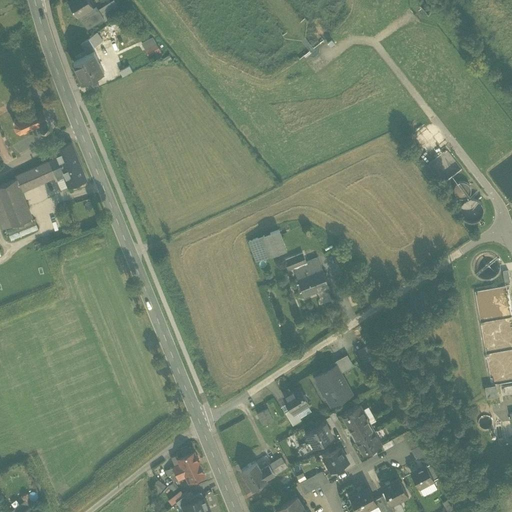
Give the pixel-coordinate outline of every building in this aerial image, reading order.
[(88,0),(70,0),(68,1),(77,15),(78,15),(92,6),(88,0)] [(114,0),(99,10),(105,19),(120,10),(114,0)] [(92,6),(78,15),(83,23),(84,22),(87,27),(100,19),(92,6)] [(94,32),(101,41),(112,32),(106,23),(94,32)] [(94,32),(85,40),(91,48),(101,41),(94,32)] [(149,56),(161,51),(155,35),(142,41),(149,56)] [(93,51),(73,60),(78,71),(77,72),(81,81),(94,75),(95,78),(102,75),(101,71),(103,70),(93,51)] [(131,66),(119,71),(122,76),(134,71),(131,66)] [(42,106),(18,117),(18,118),(14,119),(14,124),(17,129),(20,131),(24,129),(24,130),(41,122),(43,126),(50,123),(42,106)] [(71,142),(54,149),(57,156),(61,168),(79,161),(71,142)] [(61,168),(57,156),(49,159),(56,177),(57,180),(65,176),(61,168)] [(49,159),(36,165),(43,182),(56,177),(49,159)] [(79,161),(61,168),(65,176),(69,186),(86,179),(79,161)] [(36,165),(14,175),(15,178),(16,178),(22,191),(43,182),(36,165)] [(15,178),(0,184),(0,197),(10,224),(11,225),(31,217),(22,191),(16,178),(15,178)] [(10,224),(0,197),(0,222),(2,228),(10,224)] [(34,218),(6,229),(10,240),(38,229),(34,218)] [(278,229),(249,240),(256,260),(286,249),(278,229)] [(318,258),(306,262),(303,253),(285,260),(289,269),(294,267),(304,296),(329,286),(318,258)] [(368,345),(357,351),(364,362),(374,356),(373,354),(368,345)] [(337,361),(312,374),(330,404),(353,391),(337,361)] [(491,385),(486,386),(488,395),(497,393),(495,385),(495,384),(491,385)] [(299,388),(284,397),(290,408),(292,412),(295,410),(300,407),(302,408),(309,404),(299,388)] [(359,404),(341,414),(349,427),(366,417),(362,409),(359,404)] [(366,417),(373,414),(368,405),(362,409),(366,417)] [(295,410),(292,412),(290,408),(285,412),(293,425),(301,420),(295,410)] [(373,414),(366,417),(369,423),(376,420),(373,414)] [(268,425),(262,415),(254,419),(260,429),(268,425)] [(366,417),(349,427),(356,440),(374,431),(369,423),(366,417)] [(326,422),(305,433),(306,434),(307,433),(314,446),(313,447),(313,448),(332,438),(327,428),(328,427),(326,422)] [(413,427),(402,433),(405,438),(416,433),(413,427)] [(374,431),(356,440),(364,454),(381,444),(374,431)] [(416,433),(405,438),(408,444),(419,438),(416,433)] [(421,443),(419,438),(408,444),(411,449),(421,443)] [(421,443),(411,449),(414,454),(424,449),(421,443)] [(180,452),(182,456),(192,452),(190,447),(180,452)] [(340,447),(324,456),(324,457),(326,456),(330,462),(329,463),(332,469),(331,470),(332,471),(348,462),(340,447)] [(424,449),(414,454),(416,459),(427,454),(424,449)] [(182,456),(178,458),(180,464),(177,465),(173,467),(175,473),(199,462),(194,451),(192,452),(182,456)] [(281,457),(269,465),(275,474),(287,466),(281,457)] [(319,461),(320,467),(328,466),(326,459),(319,461)] [(199,462),(175,473),(178,479),(186,476),(188,481),(200,475),(204,474),(199,462)] [(256,462),(242,472),(253,489),(267,480),(266,479),(261,470),(256,462)] [(269,465),(261,470),(266,479),(275,474),(269,465)] [(425,466),(417,470),(417,469),(412,472),(411,472),(420,488),(418,485),(424,482),(425,484),(433,480),(433,479),(426,466),(425,466)] [(173,467),(165,470),(168,476),(171,475),(175,473),(173,467)] [(315,474),(299,482),(304,493),(320,484),(315,474)] [(200,475),(188,481),(190,485),(202,479),(200,475)] [(398,477),(381,486),(385,493),(391,505),(395,511),(398,511),(403,509),(399,501),(408,496),(398,477)] [(165,485),(158,479),(154,483),(162,489),(165,485)] [(368,486),(357,492),(357,491),(349,496),(357,511),(361,511),(368,508),(367,506),(376,501),(375,499),(368,486)] [(212,511),(204,493),(180,503),(183,511),(212,511)] [(391,505),(385,493),(380,496),(387,510),(387,511),(388,511),(395,511),(391,505)] [(307,511),(297,495),(278,507),(281,511),(307,511)] [(387,510),(380,496),(375,499),(376,501),(377,503),(376,504),(380,511),(384,511),(387,511),(387,510)] [(34,511),(25,500),(9,511),(34,511)]
